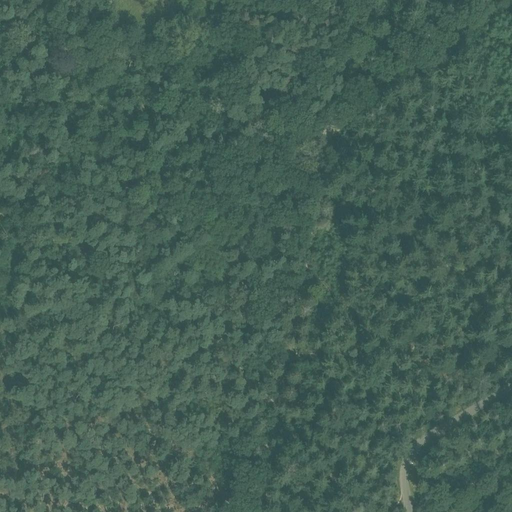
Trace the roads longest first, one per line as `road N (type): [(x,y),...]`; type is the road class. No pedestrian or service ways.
road 1 (track): [(0,217),(326,134)]
road 2 (track): [(68,7),(75,43),(69,133),(113,190)]
road 3 (unclassified): [(408,511),(403,475),(413,447),(511,386)]
road 4 (track): [(326,134),(357,0)]
